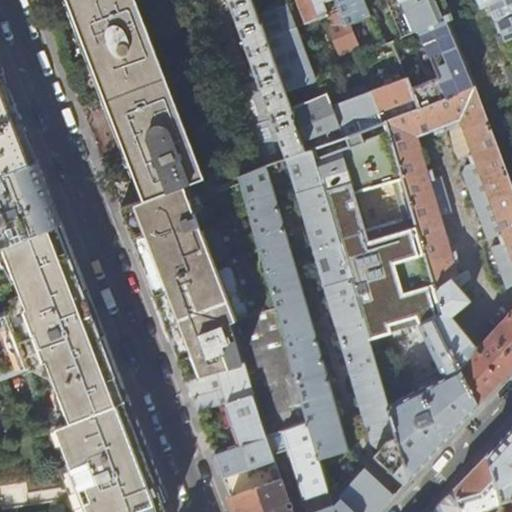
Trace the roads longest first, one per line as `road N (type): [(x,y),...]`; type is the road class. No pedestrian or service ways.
road 1 (residential): [(10,0),(209,511)]
road 2 (residential): [(406,511),(511,396)]
